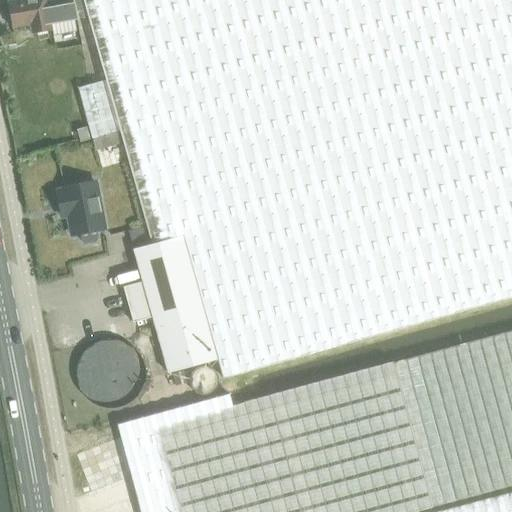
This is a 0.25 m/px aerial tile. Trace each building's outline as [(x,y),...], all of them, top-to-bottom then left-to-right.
[(50,23),(75,18),(71,0),(52,0),(45,2),(44,0),(15,0),(6,2),(12,28),(29,25),(31,33),(51,29),(50,23)] [(44,0),(45,2),(52,0),(71,0),(75,18),(85,17),(80,0),(44,0)] [(511,0),(82,0),(115,118),(119,131),(146,225),(152,245),(182,238),(216,359),(221,375),(511,294),(511,0)] [(78,89),(92,140),(116,133),(102,82),(78,89)] [(86,127),(76,130),(80,142),(90,140),(86,127)] [(64,191),(56,192),(61,216),(68,215),(72,236),(80,234),(81,242),(84,244),(95,242),(97,239),(96,231),(104,230),(95,182),(63,188),(64,191)] [(146,225),(127,230),(133,250),(152,245),(146,225)] [(182,238),(152,245),(133,250),(166,372),(216,359),(182,238)] [(139,511),(416,511),(487,493),(511,486),(511,330),(387,364),(230,405),(226,393),(114,425),(139,511)] [(143,381),(143,374),(140,367),(137,360),(132,355),(127,351),(119,348),(112,346),(107,346),(100,347),(94,350),(89,352),(83,357),(79,363),(76,369),(75,375),(74,381),(75,388),(77,394),(81,401),(85,406),(90,410),(95,413),(102,415),(109,415),(116,415),(122,413),(127,410),(133,406),(138,400),(141,394),(143,389),(143,381)] [(113,464),(108,440),(70,448),(79,487),(103,482),(100,467),(113,464)] [(511,511),(511,492),(436,511),(511,511)]
